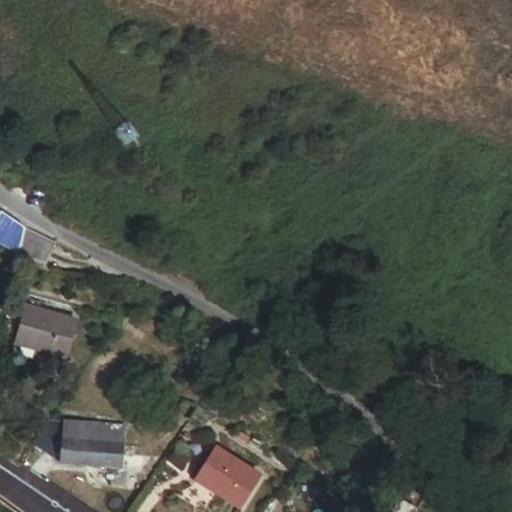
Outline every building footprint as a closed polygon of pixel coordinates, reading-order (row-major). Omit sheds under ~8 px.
[(0,250),(12,257),(18,227),(0,216),(0,250)] [(41,264),(50,245),(20,227),(15,251),(41,264)] [(59,367),(72,330),(22,312),(9,350),(59,367)] [(183,401),(174,415),(186,423),(196,409),(183,401)] [(124,459),(126,437),(46,432),(44,455),(61,469),(135,475),(136,460),(124,459)] [(238,510),(258,480),(214,451),(194,482),(238,510)] [(323,511),(330,511),(335,505),(326,499),(319,510),(323,511)]
